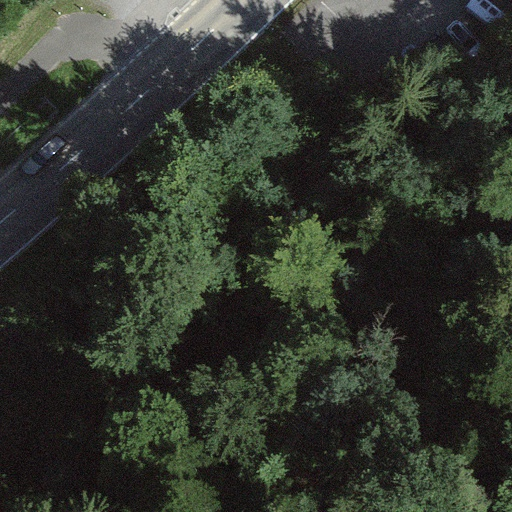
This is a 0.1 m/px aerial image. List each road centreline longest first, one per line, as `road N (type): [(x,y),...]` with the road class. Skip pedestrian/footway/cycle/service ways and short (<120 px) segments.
road 1 (secondary): [(0,225),(248,0)]
road 2 (track): [(97,0),(0,104)]
